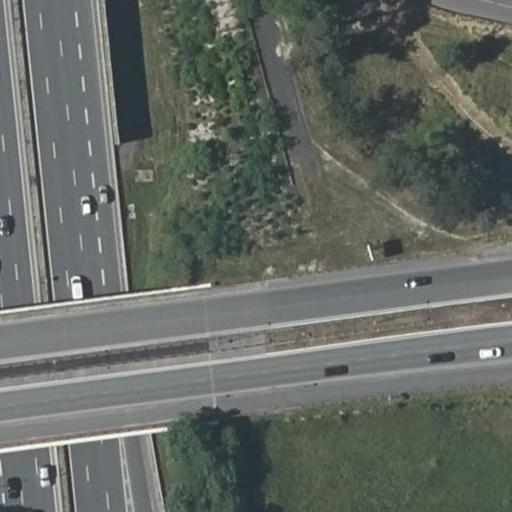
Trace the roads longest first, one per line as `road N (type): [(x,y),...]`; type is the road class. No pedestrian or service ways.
road 1 (motorway): [(150,511),(65,0)]
road 2 (primary): [(511,276),(0,342)]
road 3 (primary): [(0,407),(511,342)]
road 4 (motorway): [(116,511),(63,0)]
road 5 (motorway): [(0,196),(22,418)]
